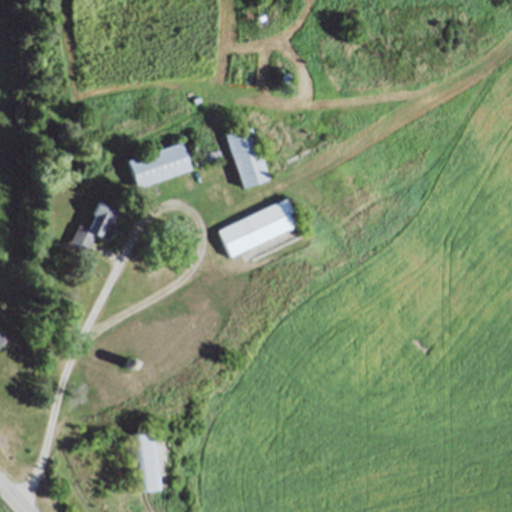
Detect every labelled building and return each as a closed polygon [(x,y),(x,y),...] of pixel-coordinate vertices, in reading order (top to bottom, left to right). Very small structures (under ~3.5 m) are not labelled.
[(218,131),(243,122),(262,174),(236,183),(218,131)] [(122,158),(174,139),(183,166),(131,185),(122,158)] [(216,149),(218,156),(193,163),(191,156),(216,149)] [(218,160),(216,154),(194,160),(195,166),(218,160)] [(212,229),(280,196),(293,223),(225,255),(212,229)] [(72,223),(82,227),(88,212),(86,211),(91,199),(111,207),(105,220),(110,221),(103,238),(89,232),(81,251),(64,244),(72,223)] [(191,308),(198,331),(152,345),(166,391),(142,398),(141,393),(140,394),(140,395),(140,396),(139,396),(139,397),(138,398),(137,399),(136,399),(135,399),(135,400),(134,400),(133,400),(132,400),(131,400),(130,399),(129,399),(128,398),(127,398),(127,397),(126,396),(126,395),(126,394),(125,394),(125,393),(125,392),(125,391),(126,390),(126,389),(126,388),(127,388),(127,387),(128,386),(129,386),(130,385),(131,385),(132,385),(133,385),(134,385),(135,385),(136,385),(137,386),(138,387),(139,387),(137,380),(136,381),(135,382),(134,383),(133,383),(132,383),(131,384),(130,384),(129,383),(128,383),(127,383),(126,382),(125,381),(124,380),(124,379),(124,378),(124,377),(123,377),(124,376),(124,375),(124,374),(124,373),(125,372),(126,372),(126,371),(127,370),(128,370),(129,370),(130,369),(131,369),(132,370),(133,370),(134,370),(133,367),(132,367),(132,368),(131,368),(130,368),(129,368),(128,368),(127,368),(126,368),(126,367),(125,367),(125,366),(124,365),(124,364),(124,363),(124,362),(124,361),(125,361),(125,360),(125,359),(126,359),(127,358),(128,358),(129,358),(130,358),(129,355),(129,356),(128,356),(127,356),(126,356),(125,356),(124,356),(123,356),(123,355),(122,355),(122,354),(121,354),(121,353),(121,352),(121,351),(121,350),(121,349),(121,348),(122,348),(122,347),(123,346),(124,346),(125,346),(126,345),(121,329),(190,308),(189,308),(188,308),(188,307),(187,307),(187,306),(186,306),(186,305),(185,305),(185,304),(185,303),(185,302),(184,302),(184,301),(185,300),(185,299),(185,298),(186,297),(187,296),(188,295),(189,295),(190,295),(191,294),(192,294),(193,295),(194,295),(195,295),(195,296),(196,296),(197,297),(197,298),(198,298),(198,299),(198,300),(198,301),(198,302),(198,303),(198,304),(197,305),(197,306),(196,306),(196,307),(195,307),(194,308),(193,308),(192,308),(191,308)] [(148,430),(154,488),(128,491),(121,433),(148,430)]
